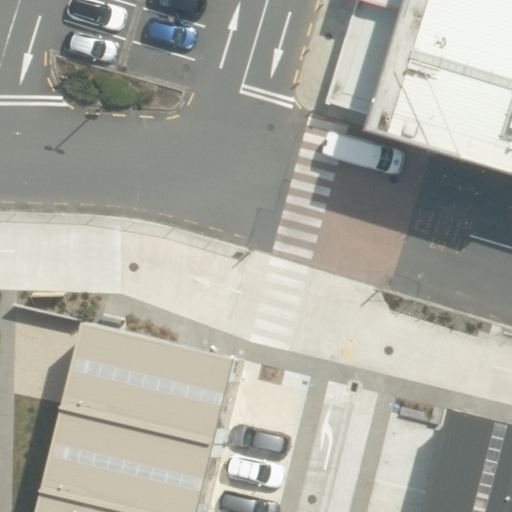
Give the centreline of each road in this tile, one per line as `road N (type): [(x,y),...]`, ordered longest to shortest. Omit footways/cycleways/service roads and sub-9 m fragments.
road 1 (unknown): [(324,311),(277,511)]
road 2 (residential): [(0,148),(202,157)]
road 3 (unknown): [(511,358),(324,311)]
